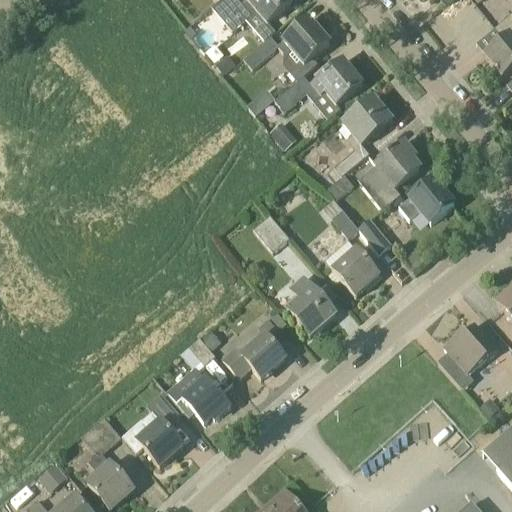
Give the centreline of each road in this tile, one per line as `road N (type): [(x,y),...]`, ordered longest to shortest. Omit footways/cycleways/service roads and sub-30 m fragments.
road 1 (residential): [(195,511),(511,234)]
road 2 (residential): [(511,176),(363,0)]
